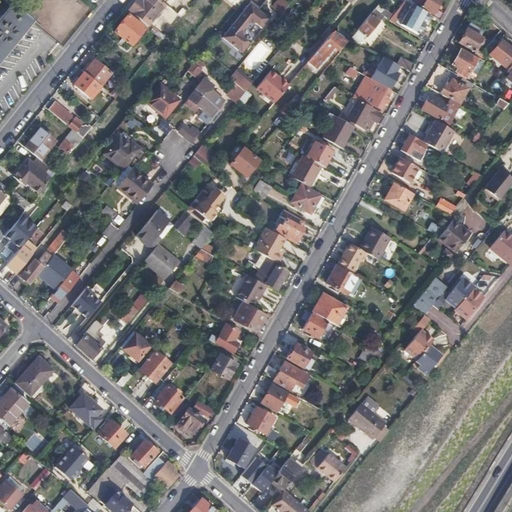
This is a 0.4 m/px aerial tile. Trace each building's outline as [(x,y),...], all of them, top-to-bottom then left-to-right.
[(165,4),(159,0),(136,0),(129,9),(148,25),(165,4)] [(286,0),(275,0),(272,8),(283,13),(288,1),(286,0)] [(417,0),(415,4),(420,7),(422,7),(431,13),(438,0),(417,0)] [(0,57),(30,20),(10,4),(0,16),(0,57)] [(249,4),(223,37),(242,52),(250,43),(243,37),(241,31),(247,24),(254,23),(261,28),(268,19),(249,4)] [(375,9),(383,15),(389,20),(392,16),(378,4),(375,9)] [(428,14),(413,5),(410,11),(409,10),(403,19),(411,24),(409,28),(417,33),(428,14)] [(375,9),(357,29),(366,36),(383,15),(375,9)] [(392,16),(389,20),(392,23),(394,20),(396,21),(400,15),(396,11),(392,16)] [(129,15),(115,31),(131,45),(144,29),(129,15)] [(470,22),(466,29),(479,37),(483,30),(470,22)] [(154,28),(151,30),(162,40),(165,37),(154,28)] [(479,37),(466,29),(459,43),(474,51),(478,44),(480,44),(483,39),(479,37)] [(344,41),(332,31),(309,60),(313,64),(316,61),(318,63),(332,47),(336,50),(344,41)] [(505,67),(511,58),(511,48),(502,40),(490,54),(505,67)] [(252,65),(270,50),(262,42),(244,57),(252,65)] [(481,52),(478,58),(483,61),(489,53),(484,49),(481,52)] [(110,50),(105,57),(114,64),(120,58),(110,50)] [(461,50),(453,64),(463,70),(461,73),(467,76),(477,59),(461,50)] [(401,58),(397,64),(410,71),(414,65),(401,58)] [(94,60),(84,72),(100,85),(110,73),(94,60)] [(191,66),(187,71),(194,77),(201,68),(194,62),(191,66)] [(378,65),(371,77),(389,87),(396,76),(386,70),(388,68),(380,64),(379,66),(378,65)] [(350,67),(344,73),(353,79),(354,76),(368,84),(372,79),(350,67)] [(236,69),(233,73),(229,78),(240,87),(245,92),(247,89),(252,83),(236,69)] [(255,88),(273,103),(288,86),(269,71),(255,88)] [(100,85),(84,72),(74,85),(90,98),(100,85)] [(200,81),(194,88),(218,108),(224,101),(209,89),(213,84),(204,77),(200,81)] [(473,83),(462,77),(458,83),(451,80),(447,87),(445,85),(441,92),(460,102),(468,89),(470,89),(473,83)] [(375,81),(362,102),(382,113),(390,99),(388,98),(391,92),(381,86),(382,85),(375,81)] [(159,85),(145,102),(163,117),(177,100),(159,85)] [(245,92),(240,87),(231,98),(236,103),(238,100),(245,92)] [(247,89),(245,92),(238,100),(243,104),(252,93),(247,89)] [(193,90),(187,97),(211,117),(217,109),(193,90)] [(456,111),(446,105),(429,96),(421,109),(448,125),(456,111)] [(459,105),(450,100),(446,105),(456,111),(459,105)] [(54,102),(48,109),(73,129),(83,138),(91,127),(89,125),(88,127),(85,125),(83,128),(70,118),(70,116),(54,102)] [(357,116),(353,122),(360,125),(359,127),(367,131),(373,120),(377,122),(381,115),(363,106),(358,114),(360,115),(359,117),(357,116)] [(352,126),(335,116),(323,137),(340,148),(352,126)] [(422,141),(427,145),(441,152),(454,130),(435,119),(422,141)] [(183,123),(177,131),(181,134),(182,136),(189,128),(183,123)] [(189,128),(182,136),(184,136),(189,141),(191,143),(199,133),(190,126),(189,128)] [(39,128),(24,147),(38,159),(40,160),(55,141),(39,128)] [(83,138),(73,129),(66,138),(65,139),(72,145),(75,148),(83,138)] [(422,141),(409,134),(400,149),(410,155),(411,153),(415,156),(414,157),(420,160),(424,153),(423,152),(427,145),(422,141)] [(104,154),(122,169),(139,149),(131,142),(129,144),(119,136),(104,154)] [(72,145),(65,139),(54,153),(61,159),(72,145)] [(305,156),(319,164),(322,166),(330,150),(314,141),(305,156)] [(203,144),(199,149),(210,157),(214,153),(203,144)] [(243,148),(230,163),(244,174),(251,166),(252,167),(257,160),(243,148)] [(199,149),(193,156),(205,165),(210,157),(199,149)] [(303,155),(291,177),(306,185),(319,164),(305,156),(303,155)] [(418,167),(400,157),(391,172),(409,182),(418,167)] [(40,160),(38,159),(34,163),(29,159),(15,176),(25,185),(27,183),(38,193),(55,172),(40,160)] [(485,186),(499,197),(511,181),(511,174),(501,166),(485,186)] [(135,203),(151,184),(131,169),(116,187),(135,203)] [(85,170),(78,177),(86,184),(93,177),(85,170)] [(466,184),(471,188),(481,175),(476,172),(466,184)] [(259,181),(253,192),(264,198),(269,187),(259,181)] [(413,193),(394,183),(384,199),(403,210),(413,193)] [(296,192),(290,202),(310,213),(314,206),(318,208),(323,198),(301,186),(297,192),(296,192)] [(208,195),(202,190),(185,211),(186,211),(196,220),(201,224),(205,219),(209,222),(216,213),(214,211),(216,209),(213,207),(215,204),(218,207),(226,198),(216,190),(213,190),(208,195)] [(14,192),(10,197),(25,209),(28,204),(14,192)] [(440,199),(436,207),(448,214),(452,206),(440,199)] [(112,220),(117,215),(107,206),(102,212),(112,220)] [(304,221),(283,209),(275,224),(277,226),(275,231),(294,242),(302,230),(300,228),(304,221)] [(72,219),(78,224),(85,215),(79,210),(72,219)] [(196,220),(186,211),(174,226),(179,231),(187,222),(191,226),(196,220)] [(157,244),(161,240),(156,236),(167,223),(155,213),(136,236),(147,244),(145,247),(151,252),(157,244)] [(431,219),(426,229),(432,233),(438,223),(431,219)] [(437,237),(456,251),(471,232),(462,224),(460,226),(452,219),(437,237)] [(10,228),(8,227),(7,228),(0,221),(0,230),(5,234),(10,228)] [(187,222),(179,231),(184,235),(191,226),(187,222)] [(284,238),(265,227),(260,237),(278,249),(284,238)] [(366,254),(378,260),(392,238),(372,227),(359,250),(366,254)] [(19,277),(29,285),(40,272),(53,255),(69,235),(63,230),(36,262),(33,260),(19,277)] [(510,264),(511,261),(511,236),(504,231),(490,248),(510,264)] [(198,233),(191,241),(200,248),(207,240),(198,233)] [(253,241),(250,248),(274,262),(280,250),(278,249),(260,237),(257,243),(253,241)] [(17,251),(6,265),(16,274),(22,266),(36,248),(26,239),(19,248),(17,251)] [(178,262),(157,244),(151,252),(144,261),(165,278),(178,262)] [(349,244),(337,265),(351,273),(359,259),(362,261),(366,254),(359,250),(349,244)] [(445,247),(440,254),(447,259),(452,253),(445,247)] [(200,249),(194,256),(208,264),(213,256),(200,249)] [(274,262),(276,263),(283,251),(280,250),(274,262)] [(53,255),(40,272),(50,280),(49,282),(57,288),(59,286),(71,271),(72,270),(53,255)] [(273,263),(264,283),(278,290),(287,270),(273,263)] [(337,265),(336,265),(326,282),(347,294),(356,277),(351,273),(337,265)] [(61,291),(65,295),(79,278),(71,271),(59,286),(62,289),(61,291)] [(478,282),(490,288),(495,278),(483,272),(478,282)] [(246,275),(234,297),(245,303),(250,305),(254,299),(256,295),(259,296),(265,285),(246,275)] [(442,292),(433,304),(439,309),(447,300),(457,308),(456,310),(466,318),(484,297),(473,288),(475,287),(463,277),(447,296),(442,292)] [(174,281),(169,288),(178,293),(183,286),(174,281)] [(431,283),(413,305),(425,313),(433,304),(442,292),(431,283)] [(57,288),(50,296),(59,303),(65,295),(61,291),(62,289),(59,286),(57,288)] [(87,286),(72,305),(87,318),(103,299),(87,286)] [(322,294),(312,312),(336,325),(346,307),(322,294)] [(256,332),(266,315),(250,305),(245,303),(235,320),(256,332)] [(122,320),(127,324),(138,311),(132,306),(122,320)] [(153,310),(145,319),(150,323),(158,314),(153,310)] [(305,311),(301,318),(307,322),(302,329),(317,337),(325,322),(305,311)] [(424,315),(414,327),(419,331),(405,348),(417,358),(416,360),(421,364),(418,367),(426,374),(441,355),(429,345),(434,338),(423,330),(430,321),(424,315)] [(93,323),(84,334),(85,335),(76,345),(90,357),(99,347),(103,342),(94,334),(99,328),(93,323)] [(211,335),(208,340),(213,342),(214,342),(233,352),(238,343),(234,341),(239,332),(225,325),(217,338),(211,335)] [(120,347),(122,349),(137,362),(150,346),(133,332),(124,342),(120,347)] [(359,358),(366,362),(376,349),(367,343),(359,358)] [(291,351),(287,358),(301,366),(310,353),(296,346),(292,352),(291,351)] [(155,352),(139,370),(154,383),(170,364),(155,352)] [(38,355),(13,382),(29,396),(53,369),(38,355)] [(219,355),(211,369),(228,379),(236,364),(219,355)] [(306,377),(296,371),(292,369),(292,368),(285,363),(274,381),(290,390),(294,383),(300,386),(306,377)] [(308,373),(298,368),(296,371),(306,377),(308,373)] [(173,370),(150,396),(171,414),(173,412),(182,402),(184,399),(168,386),(178,374),(173,370)] [(126,372),(117,383),(122,387),(131,375),(126,372)] [(284,397),(285,393),(271,385),(262,402),(283,414),(288,403),(286,402),(287,399),(284,397)] [(10,388),(0,399),(0,418),(8,425),(27,403),(10,388)] [(407,389),(403,394),(408,398),(412,393),(407,389)] [(93,428),(101,420),(95,415),(100,409),(83,393),(69,408),(87,423),(88,423),(93,428)] [(366,397),(361,404),(373,414),(377,409),(376,406),(366,397)] [(182,402),(173,412),(179,416),(187,406),(182,402)] [(193,409),(207,417),(210,409),(197,402),(193,409)] [(383,423),(384,422),(373,414),(361,404),(360,403),(346,420),(370,439),(371,438),(378,444),(382,439),(390,429),(383,423)] [(256,406),(247,423),(265,434),(274,417),(256,406)] [(188,409),(176,426),(183,431),(185,429),(191,434),(197,425),(200,426),(202,423),(201,420),(202,418),(188,409)] [(111,419),(98,433),(114,447),(126,434),(111,419)] [(11,437),(2,429),(0,431),(0,439),(5,444),(11,437)] [(36,431),(24,444),(35,455),(48,442),(36,431)] [(138,435),(128,447),(134,452),(132,455),(144,466),(157,451),(146,440),(145,441),(138,435)] [(237,439),(226,457),(242,467),(253,449),(237,439)] [(81,462),(83,463),(88,454),(70,443),(55,469),(71,478),(81,462)] [(162,462),(167,456),(162,451),(153,461),(161,468),(164,464),(162,462)] [(335,481),(346,467),(329,453),(317,467),(335,481)] [(121,454),(108,468),(125,483),(127,484),(139,495),(155,478),(166,487),(177,474),(172,469),(173,467),(167,461),(164,464),(161,468),(153,461),(143,473),(121,454)] [(242,474),(252,483),(267,464),(256,455),(242,474)] [(274,476),(271,480),(283,489),(300,468),(288,459),(280,468),(277,472),(274,476)] [(267,464),(252,483),(261,491),(271,480),(274,476),(277,472),(267,463),(267,464)] [(125,483),(108,468),(88,490),(99,500),(112,511),(121,511),(130,503),(117,492),(125,483)] [(35,491),(49,474),(43,469),(29,486),(35,491)] [(3,487),(0,490),(0,500),(8,508),(20,495),(7,483),(3,487)] [(82,511),(89,505),(70,489),(56,504),(59,507),(61,509),(68,501),(76,509),(73,511),(82,511)] [(282,490),(272,503),(281,511),(292,497),(282,490)] [(221,503),(213,495),(206,502),(215,509),(221,503)] [(281,511),(282,511),(309,511),(292,497),(281,511)] [(212,511),(215,509),(206,502),(201,498),(188,511),(212,511)]
